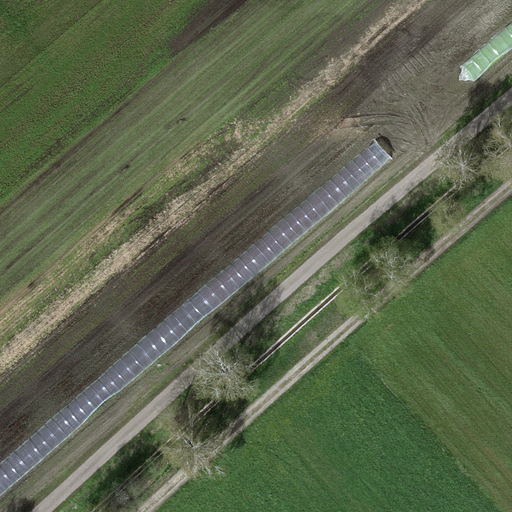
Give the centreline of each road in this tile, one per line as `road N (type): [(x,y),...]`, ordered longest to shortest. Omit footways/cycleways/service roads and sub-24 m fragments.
road 1 (track): [(43,511),(511,106)]
road 2 (track): [(511,183),(134,511)]
